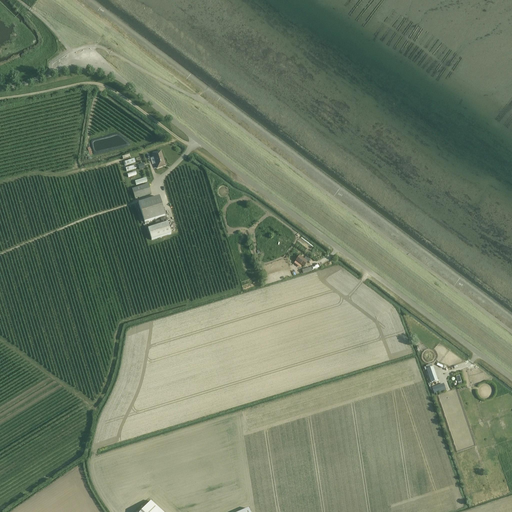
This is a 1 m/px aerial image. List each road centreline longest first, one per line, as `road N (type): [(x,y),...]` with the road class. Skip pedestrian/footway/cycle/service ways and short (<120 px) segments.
road 1 (unclassified): [(511,375),(107,70),(82,67),(0,88)]
road 2 (track): [(255,187),(101,86),(0,98)]
road 3 (track): [(160,194),(0,255)]
road 4 (track): [(73,0),(201,102)]
